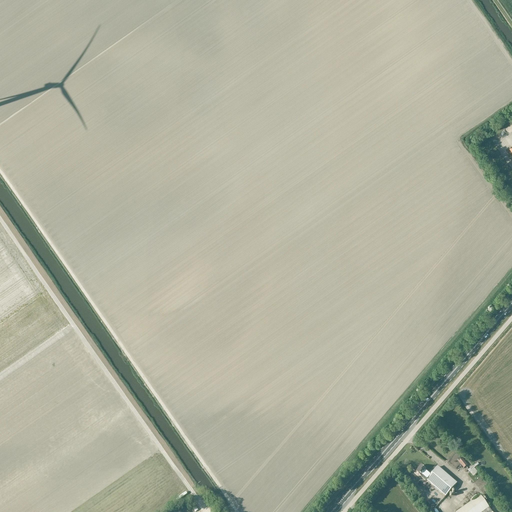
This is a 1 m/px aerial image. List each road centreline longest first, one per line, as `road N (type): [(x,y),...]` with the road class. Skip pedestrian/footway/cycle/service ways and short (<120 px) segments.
road 1 (primary): [(347,494),(511,303)]
road 2 (unclassified): [(355,499),(511,317)]
